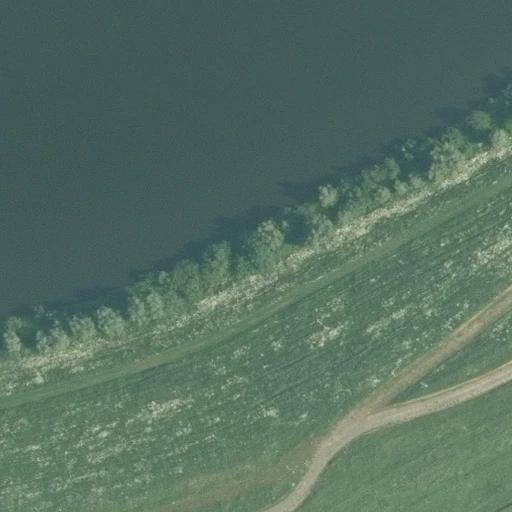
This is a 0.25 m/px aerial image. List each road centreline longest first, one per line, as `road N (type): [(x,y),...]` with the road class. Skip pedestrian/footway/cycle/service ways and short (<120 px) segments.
road 1 (track): [(182,511),(331,453),(370,408),(511,297)]
road 2 (track): [(511,372),(343,441)]
